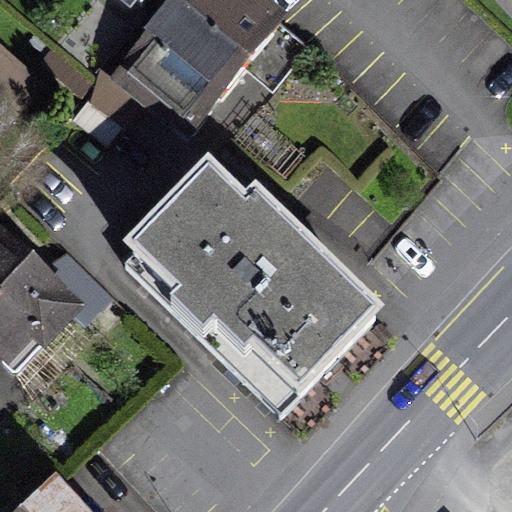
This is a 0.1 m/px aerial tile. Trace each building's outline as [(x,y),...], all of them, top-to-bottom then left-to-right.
[(147,36),(111,82),(190,143),(289,17),(268,0),(168,0),(143,33),(147,36)] [(112,0),(130,15),(143,0),(112,0)] [(0,139),(45,86),(0,47),(0,139)] [(93,86),(51,53),(40,66),(82,100),(93,86)] [(139,113),(100,83),(86,102),(125,132),(139,113)] [(246,195),(210,159),(121,248),(134,259),(125,266),(282,418),(385,312),(256,186),(246,195)] [(0,228),(0,363),(16,378),(42,349),(45,352),(86,308),(0,228)] [(511,446),(493,465),(511,484),(511,446)] [(88,511),(55,477),(19,511),(88,511)]
